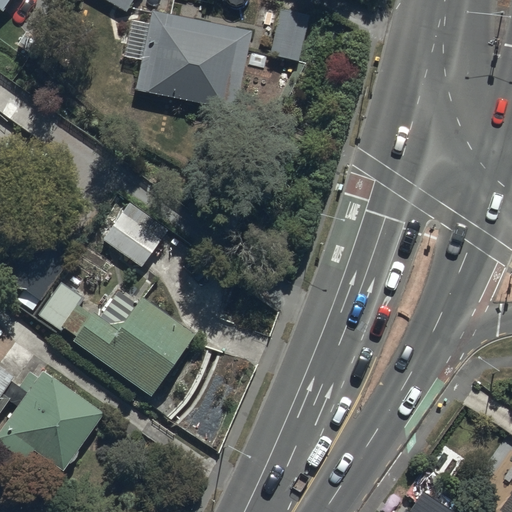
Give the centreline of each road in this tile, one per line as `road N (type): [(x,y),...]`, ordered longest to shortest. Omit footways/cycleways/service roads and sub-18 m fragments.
road 1 (secondary): [(264,511),(409,120)]
road 2 (secondary): [(435,326),(322,511)]
road 3 (secondary): [(501,168),(435,326)]
road 4 (secondary): [(409,120),(438,0)]
